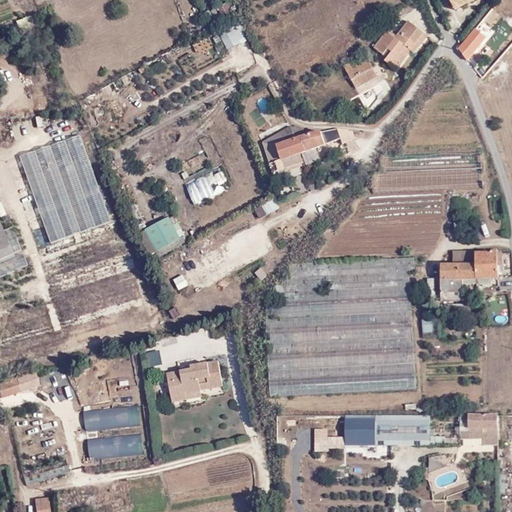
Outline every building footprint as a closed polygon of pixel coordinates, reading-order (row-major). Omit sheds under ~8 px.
[(238,0),(255,31),(312,0),(238,0)] [(450,7),(463,0),(442,0),(447,9),(450,7)] [(480,0),(479,0),(463,0),(450,7),(453,14),(480,0)] [(407,52),(420,34),(406,24),(395,38),(386,30),(372,50),(380,58),(386,51),(391,55),(385,64),(396,72),(410,54),(407,52)] [(231,32),(219,39),(227,55),(240,48),(231,32)] [(458,52),(465,62),(481,42),(474,33),(458,52)] [(425,37),(420,34),(407,52),(410,54),(412,56),(425,37)] [(189,76),(220,58),(211,42),(195,50),(191,43),(175,51),(189,76)] [(340,71),(347,85),(370,73),(366,63),(351,71),(348,66),(340,71)] [(370,73),(347,85),(352,94),(375,82),(370,73)] [(279,152),(296,145),(291,132),(263,150),(270,173),(275,171),(278,170),(285,167),(279,152)] [(296,145),(302,161),(342,143),(338,133),(298,144),(296,145)] [(85,136),(22,157),(28,174),(91,152),(85,136)] [(297,163),(302,161),(296,145),(279,152),(285,167),(297,163)] [(479,153),(378,158),(378,175),(368,176),(370,197),(480,192),(479,153)] [(93,156),(21,180),(27,197),(98,172),(93,156)] [(299,171),(297,163),(285,167),(278,170),(281,180),(299,171)] [(274,183),(281,180),(278,170),(275,171),(270,173),(274,183)] [(221,175),(187,193),(197,211),(230,194),(221,175)] [(34,222),(112,197),(106,179),(29,204),(34,222)] [(259,218),(280,207),(274,196),(253,207),(259,218)] [(39,238),(118,216),(112,197),(34,222),(39,238)] [(0,213),(0,255),(16,248),(14,245),(0,213)] [(119,219),(118,216),(39,238),(41,244),(119,219)] [(122,224),(42,250),(50,272),(129,245),(122,224)] [(170,225),(146,238),(157,259),(181,247),(170,225)] [(156,260),(158,265),(188,250),(185,245),(181,247),(156,260)] [(136,250),(59,275),(65,294),(142,268),(136,250)] [(438,268),(438,301),(460,300),(460,281),(473,281),(474,257),(473,252),(451,254),(451,267),(438,268)] [(474,257),(473,281),(495,280),(495,256),(474,257)] [(262,307),(267,399),(412,394),(406,282),(413,282),(413,264),(294,269),(262,307)] [(180,280),(172,285),(177,295),(186,290),(180,280)] [(511,296),(494,298),(495,313),(511,310),(511,296)] [(177,306),(170,309),(174,317),(180,314),(177,306)] [(428,338),(426,324),(417,325),(419,339),(428,338)] [(146,352),(149,365),(163,363),(160,349),(146,352)] [(194,370),(170,375),(176,405),(205,399),(203,392),(227,387),(222,359),(194,364),(194,370)] [(45,385),(41,371),(22,377),(26,391),(45,385)] [(22,377),(3,383),(7,397),(26,391),(22,377)] [(138,407),(84,411),(85,430),(140,426),(138,407)] [(483,431),(483,439),(495,439),(495,417),(468,418),(468,431),(483,431)] [(337,419),(275,421),(275,448),(458,448),(458,438),(458,418),(337,419)] [(458,418),(458,438),(483,439),(483,431),(468,431),(468,418),(458,418)] [(90,458),(143,454),(142,435),(88,439),(90,458)] [(511,511),(511,483),(502,484),(501,511),(511,511)] [(53,511),(53,498),(41,499),(40,511),(53,511)]
